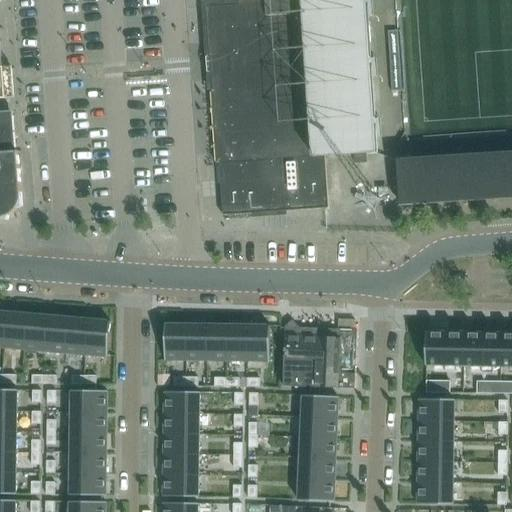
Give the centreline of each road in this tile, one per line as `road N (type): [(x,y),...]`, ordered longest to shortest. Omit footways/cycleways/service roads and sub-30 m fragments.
road 1 (unclassified): [(383,284),(132,275)]
road 2 (residential): [(139,511),(129,490),(132,275)]
road 3 (residential): [(374,511),(383,284)]
road 4 (unclassified): [(511,242),(449,247),(383,284)]
road 5 (unclassified): [(132,275),(0,265)]
